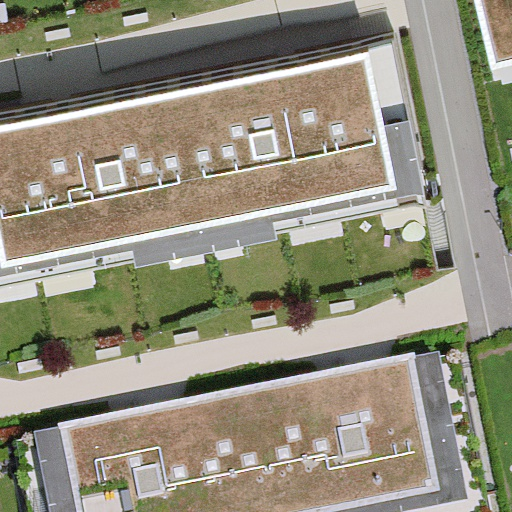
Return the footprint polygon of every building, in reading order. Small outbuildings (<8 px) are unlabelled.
[(511,0),(480,0),(495,54),(511,49),(511,0)] [(389,34),(166,76),(198,245),(422,202),(389,34)] [(166,76),(0,108),(0,283),(198,245),(166,76)] [(490,511),(461,360),(241,402),(261,511),(490,511)] [(261,511),(241,402),(16,446),(28,511),(261,511)]
